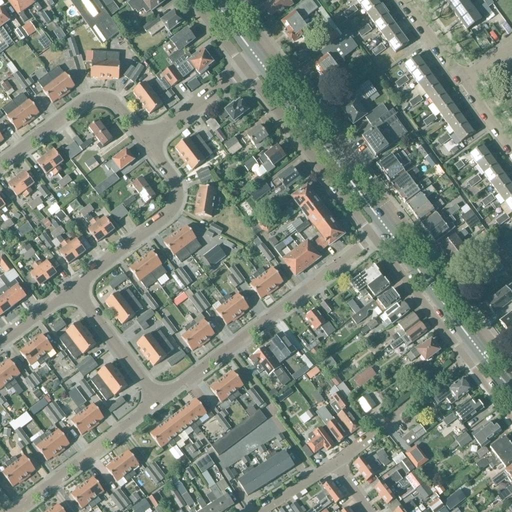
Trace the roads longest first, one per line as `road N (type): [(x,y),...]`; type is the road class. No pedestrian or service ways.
road 1 (residential): [(155,400),(373,237)]
road 2 (unclassified): [(398,219),(268,49)]
road 3 (tertiary): [(385,228),(257,58)]
road 4 (unclassified): [(373,237),(244,68)]
road 5 (residential): [(69,288),(173,206),(175,192),(144,146)]
road 6 (residential): [(144,146),(107,101),(89,99),(0,164)]
road 7 (residential): [(14,511),(155,400)]
road 8 (tertiary): [(477,348),(385,228)]
road 9 (unclassified): [(464,357),(373,237)]
road 10 (unclassified): [(489,339),(398,219)]
road 11 (residential): [(155,400),(69,288)]
road 12 (residential): [(144,146),(244,68)]
